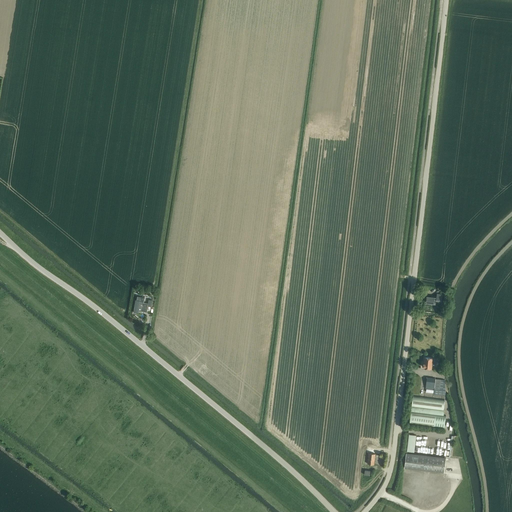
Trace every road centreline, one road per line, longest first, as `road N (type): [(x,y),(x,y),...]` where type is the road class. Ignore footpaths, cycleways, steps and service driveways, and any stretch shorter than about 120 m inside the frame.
road 1 (unclassified): [(366,511),(393,460),(448,0)]
road 2 (unclassified): [(334,511),(0,233)]
